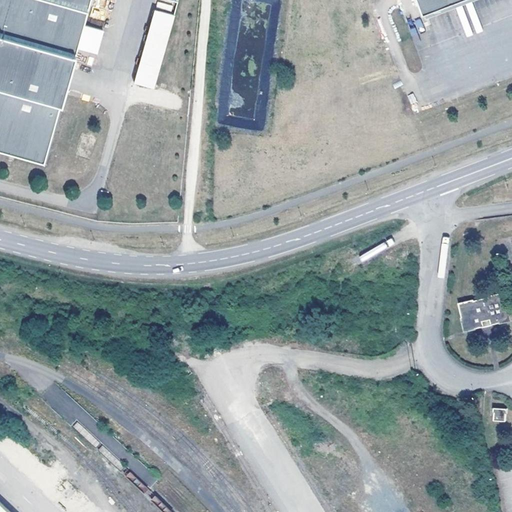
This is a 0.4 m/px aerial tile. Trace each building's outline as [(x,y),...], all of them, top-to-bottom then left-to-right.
[(87,17),(91,0),(0,0),(0,148),(47,161),(87,17)] [(420,0),(427,18),(475,0),(420,0)] [(153,87),(161,59),(173,16),(152,11),(139,58),(133,81),(153,87)] [(463,333),(472,331),(478,329),(477,323),(489,322),(489,327),(508,323),(502,294),(487,297),(488,299),(472,302),(472,301),(465,302),(457,304),(463,333)] [(506,409),(494,408),(494,420),(506,421),(506,409)]
